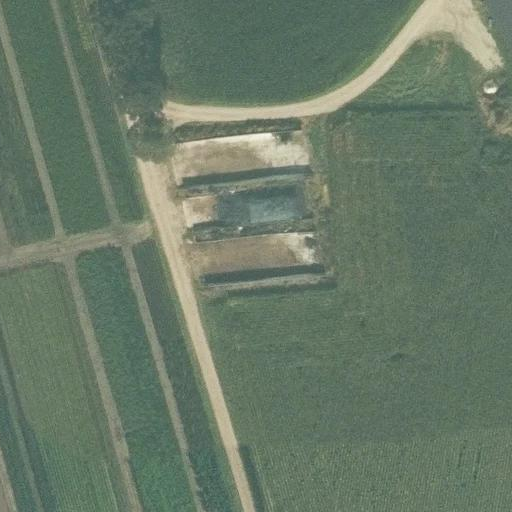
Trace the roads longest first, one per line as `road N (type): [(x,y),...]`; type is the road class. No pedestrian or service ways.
road 1 (track): [(106,0),(248,511)]
road 2 (track): [(427,0),(399,48),(364,85),(332,102),(273,112),(137,111)]
